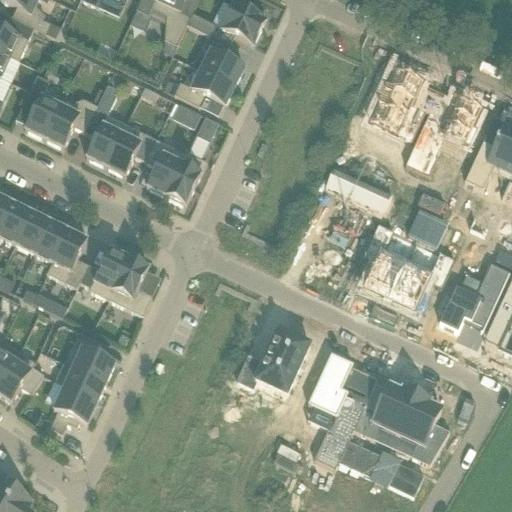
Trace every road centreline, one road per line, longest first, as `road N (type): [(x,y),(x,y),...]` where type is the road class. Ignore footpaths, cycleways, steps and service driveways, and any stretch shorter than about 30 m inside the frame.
road 1 (residential): [(433,511),(488,413),(485,392),(196,250)]
road 2 (residential): [(196,250),(82,493)]
road 3 (residential): [(303,4),(196,250)]
road 4 (unclassified): [(511,82),(303,4)]
road 5 (residential): [(0,157),(196,250)]
